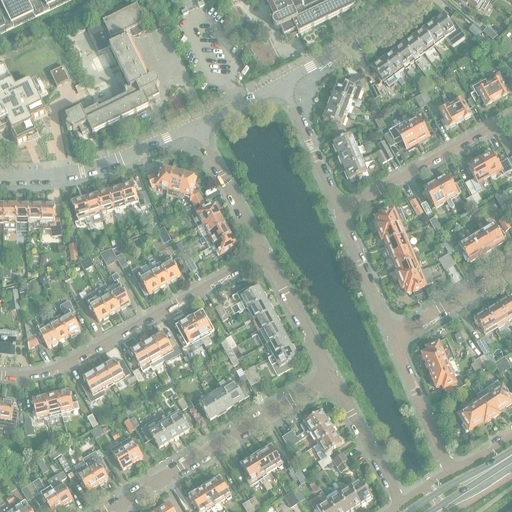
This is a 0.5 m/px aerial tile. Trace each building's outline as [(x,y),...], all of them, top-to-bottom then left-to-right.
[(0,0),(0,34),(71,0),(0,0)] [(361,0),(324,0),(304,10),(303,8),(294,12),(287,0),(265,0),(275,20),(274,21),(273,23),(273,25),(273,27),(274,28),(276,29),(278,29),(280,29),(284,37),(290,34),(290,35),(292,35),(291,34),(296,31),(298,35),(355,7),(353,4),(361,0)] [(488,3),(485,0),(484,0),(459,0),(460,0),(459,2),(465,6),(466,5),(477,12),(480,8),(483,10),(488,3)] [(91,131),(92,134),(149,107),(148,103),(152,101),(153,101),(155,101),(154,100),(160,97),(156,89),(157,88),(159,86),(159,84),(159,82),(157,80),(156,79),(154,79),(152,79),(150,80),(130,40),(131,40),(130,40),(146,32),(142,25),(146,23),(145,22),(147,20),(148,18),(148,16),(148,13),(147,11),(145,9),(143,8),(141,8),(138,8),(136,5),(103,21),(103,22),(98,25),(98,26),(87,31),(98,54),(109,48),(110,49),(130,91),(124,94),(125,97),(98,109),(97,107),(83,114),(81,109),(66,116),(69,122),(68,123),(67,124),(66,126),(66,128),(66,129),(67,130),(69,131),(71,132),(73,131),(73,132),(75,132),(74,131),(79,128),(82,135),(91,131)] [(454,33),(443,17),(444,16),(442,14),(436,19),(436,21),(433,23),(431,22),(443,38),(444,40),(454,33)] [(443,38),(431,22),(426,26),(426,29),(423,31),(422,30),(433,46),(434,48),(439,44),(444,40),(443,38)] [(482,33),(473,25),(468,30),(478,38),(482,33)] [(498,36),(487,27),(483,32),(493,40),(498,36)] [(429,52),(434,48),(433,46),(422,30),(421,30),(416,34),(416,36),(413,38),(412,38),(423,54),(424,55),(425,55),(428,58),(427,58),(432,64),(435,61),(428,52),(429,52)] [(418,57),(423,54),(412,38),(411,37),(406,41),(406,43),(403,46),(402,45),(412,59),(413,61),(414,63),(419,59),(418,57)] [(0,136),(10,132),(17,146),(38,136),(31,122),(46,115),(31,85),(50,76),(55,88),(70,82),(49,39),(0,62),(0,136)] [(412,59),(402,45),(401,44),(395,48),(396,51),(393,53),(392,53),(403,68),(404,69),(409,66),(408,64),(413,61),(412,59)] [(403,68),(392,53),(391,52),(385,56),(386,58),(382,61),(402,87),(405,84),(401,79),(401,78),(397,73),(400,70),(403,68)] [(402,87),(382,61),(379,63),(377,62),(371,67),(372,69),(373,69),(378,76),(375,77),(381,84),(382,83),(383,83),(390,78),(395,84),(399,89),(402,87)] [(508,96),(502,85),(505,83),(499,73),(489,79),(490,81),(487,83),(498,102),(508,96)] [(357,100),(362,88),(361,87),(366,84),(362,75),(357,78),(356,77),(346,82),(345,85),(338,83),(337,84),(336,84),(333,90),(335,91),(333,95),(352,102),(355,104),(361,106),(362,102),(357,100)] [(498,102),(487,83),(485,80),(472,87),(475,92),(471,95),(476,104),(481,101),(479,98),(480,97),(486,108),(498,102)] [(82,85),(75,88),(78,93),(85,90),(82,85)] [(381,98),(375,87),(369,90),(374,101),(381,98)] [(432,102),(427,92),(421,96),(426,105),(432,102)] [(328,108),(347,115),(352,102),(333,95),(332,99),(330,99),(327,106),(329,106),(328,108)] [(426,105),(421,96),(415,99),(421,110),(427,107),(426,105)] [(471,117),(460,97),(452,102),(449,96),(446,98),(460,123),(464,120),(465,121),(470,118),(470,117),(471,117)] [(377,106),(374,101),(373,98),(367,101),(371,109),(377,106)] [(460,123),(446,98),(442,100),(446,106),(439,110),(444,119),(441,121),(446,131),(450,129),(456,126),(455,125),(460,123)] [(342,126),(345,118),(347,115),(328,108),(327,112),(325,111),(323,118),(324,118),(324,120),(331,123),(329,127),(331,130),(340,126),(342,126)] [(425,133),(418,120),(411,123),(407,126),(412,133),(418,145),(422,143),(422,145),(429,141),(428,139),(429,139),(428,138),(428,136),(427,134),(425,133)] [(418,145),(412,133),(407,126),(405,123),(388,132),(389,133),(383,137),(390,149),(402,143),(403,145),(403,147),(404,150),(406,150),(407,151),(408,153),(415,149),(414,147),(418,145)] [(355,149),(353,145),(355,145),(352,136),(350,137),(350,136),(347,137),(342,126),(340,126),(331,130),(336,142),(333,144),(334,145),(332,146),(335,153),(337,152),(338,156),(355,149)] [(393,158),(384,141),(377,145),(381,152),(388,162),(393,158)] [(362,161),(362,160),(357,148),(355,149),(338,156),(339,157),(337,158),(340,165),(342,164),(344,169),(362,161)] [(509,161),(500,166),(497,160),(498,159),(496,156),(493,158),(489,151),(485,153),(486,156),(480,160),(491,179),(501,173),(504,177),(511,172),(511,171),(510,167),(511,166),(509,161)] [(387,162),(381,152),(366,159),(362,160),(362,161),(364,165),(368,164),(368,165),(373,162),(372,160),(378,157),(382,165),(387,162)] [(491,179),(480,160),(473,164),(471,161),(467,163),(470,169),(467,170),(470,177),(472,176),(474,180),(465,185),(472,197),(483,191),(480,185),(491,179)] [(366,173),(367,172),(364,165),(362,161),(344,169),(346,172),(344,173),(347,180),(348,179),(349,181),(350,180),(351,183),(358,181),(357,178),(366,174),(366,173)] [(168,190),(172,173),(171,171),(168,171),(166,171),(161,170),(157,169),(156,175),(155,175),(148,178),(151,188),(156,186),(168,190)] [(178,198),(185,176),(184,176),(182,175),(179,174),(178,174),(172,173),(168,190),(166,195),(178,199),(178,198)] [(193,191),(196,180),(185,176),(178,198),(183,199),(185,195),(191,197),(190,201),(191,202),(194,206),(202,201),(203,201),(199,193),(193,191)] [(455,184),(451,186),(451,185),(451,182),(449,179),(447,178),(446,177),(446,178),(445,176),(438,180),(439,181),(436,183),(446,203),(451,200),(457,197),(457,196),(461,194),(455,184)] [(151,205),(146,192),(136,195),(132,184),(131,182),(124,185),(125,187),(120,188),(126,207),(131,205),(130,203),(137,201),(138,203),(139,203),(141,209),(151,205)] [(446,203),(436,183),(432,186),(431,184),(424,187),(425,189),(425,190),(425,192),(427,196),(429,197),(436,209),(446,203)] [(126,207),(120,188),(119,186),(112,188),(113,190),(108,192),(113,209),(114,211),(119,209),(120,211),(126,209),(126,208),(126,207)] [(113,209),(108,192),(107,190),(100,192),(101,194),(96,196),(101,212),(102,215),(107,213),(106,211),(113,209)] [(101,212),(96,196),(95,194),(88,196),(89,198),(84,200),(90,218),(91,218),(95,217),(94,215),(101,212)] [(506,205),(500,194),(494,198),(501,208),(506,205)] [(478,208),(471,197),(466,201),(473,211),(478,208)] [(90,218),(84,200),(80,201),(79,199),(72,201),(73,203),(72,203),(78,222),(85,220),(86,225),(89,225),(91,230),(94,229),(91,218),(90,218)] [(218,214),(217,212),(215,211),(213,206),(207,209),(203,201),(202,201),(194,206),(198,214),(193,217),(198,228),(219,217),(218,216),(218,214)] [(17,223),(17,205),(17,203),(9,203),(9,205),(4,205),(4,223),(4,225),(4,229),(7,229),(7,231),(16,231),(16,225),(16,223),(17,223)] [(29,223),(29,206),(29,203),(22,203),(22,205),(17,205),(17,223),(16,223),(16,225),(16,231),(20,231),(20,232),(29,232),(29,223)] [(41,230),(42,206),(42,204),(34,203),(34,206),(29,206),(29,223),(29,232),(29,236),(32,236),(32,230),(41,231),(41,230)] [(423,214),(417,203),(411,206),(417,217),(417,218),(423,214)] [(60,220),(54,220),(55,206),(54,206),(54,204),(47,204),(47,206),(42,206),(41,230),(50,230),(52,239),(62,238),(60,220)] [(388,214),(387,212),(380,215),(380,217),(375,219),(377,224),(375,225),(379,233),(399,225),(398,224),(405,222),(400,210),(398,212),(397,210),(388,214)] [(225,227),(224,226),(224,225),(223,222),(221,221),(219,217),(198,228),(194,230),(196,233),(199,231),(203,239),(225,227)] [(441,229),(435,219),(429,222),(436,233),(441,229)] [(511,230),(505,219),(498,223),(505,233),(511,230)] [(506,240),(501,233),(499,234),(495,227),(495,226),(494,224),(482,231),(493,249),(504,242),(504,241),(506,240)] [(404,237),(399,225),(379,233),(384,246),(404,237)] [(215,247),(231,238),(230,237),(230,235),(229,233),(227,232),(225,227),(203,239),(200,241),(202,245),(206,243),(209,250),(215,247)] [(436,237),(432,230),(427,233),(430,240),(436,237)] [(493,249),(482,231),(470,238),(482,256),(493,249)] [(454,246),(448,235),(440,240),(443,244),(445,248),(447,252),(449,254),(450,256),(455,252),(452,247),(454,246)] [(482,256),(470,238),(469,236),(464,239),(466,241),(457,245),(458,246),(454,248),(460,258),(463,257),(467,264),(469,263),(470,264),(482,256)] [(409,249),(404,237),(384,246),(389,257),(409,249)] [(236,248),(231,238),(215,247),(209,250),(204,253),(206,256),(213,252),(214,254),(218,252),(221,257),(236,248)] [(78,260),(76,245),(69,246),(71,261),(78,260)] [(170,252),(167,247),(162,250),(165,255),(170,252)] [(414,261),(409,249),(389,257),(394,269),(414,261)] [(118,261),(117,258),(112,250),(100,255),(107,267),(118,261)] [(455,265),(450,256),(449,254),(439,260),(446,271),(455,265)] [(128,267),(122,255),(117,258),(118,261),(122,270),(128,267)] [(181,278),(169,257),(159,263),(160,265),(171,284),(172,284),(176,282),(176,281),(181,278)] [(197,271),(191,260),(191,259),(185,262),(191,274),(197,271)] [(420,273),(414,261),(394,269),(399,282),(420,273)] [(171,284),(160,265),(149,272),(159,290),(169,285),(171,284)] [(159,290),(149,272),(143,275),(139,268),(131,272),(137,282),(140,280),(142,284),(138,286),(145,297),(148,296),(149,296),(154,293),(154,294),(159,292),(158,291),(159,290)] [(70,279),(65,270),(59,273),(58,271),(60,276),(61,276),(65,282),(70,279)] [(421,293),(420,289),(433,284),(427,270),(420,273),(399,282),(403,290),(405,289),(407,294),(413,292),(414,296),(421,293)] [(60,276),(58,271),(51,275),(54,280),(60,276)] [(120,279),(117,274),(112,277),(114,282),(120,279)] [(130,305),(119,284),(114,287),(116,290),(110,293),(120,311),(121,310),(121,311),(126,309),(125,308),(130,305)] [(120,311),(110,293),(107,288),(96,294),(99,299),(98,299),(109,317),(120,311)] [(265,299),(259,288),(251,292),(248,288),(237,294),(242,302),(237,305),(241,313),(246,310),(246,309),(265,299)] [(20,310),(17,291),(8,292),(11,312),(20,310)] [(511,297),(510,299),(510,298),(497,305),(508,322),(511,319),(511,297)] [(109,317),(98,299),(93,302),(92,299),(87,302),(98,323),(103,320),(104,321),(108,319),(108,318),(109,317)] [(271,310),(265,299),(246,309),(246,310),(252,321),(271,310)] [(80,332),(70,315),(74,313),(72,309),(72,308),(70,303),(68,303),(61,307),(60,308),(63,313),(64,314),(65,316),(59,319),(69,338),(70,337),(71,338),(75,335),(80,332)] [(508,322),(497,305),(487,311),(497,329),(499,331),(500,333),(511,327),(510,325),(508,322)] [(228,320),(221,306),(215,309),(223,323),(228,320)] [(278,323),(271,310),(252,321),(259,333),(278,323)] [(214,331),(202,311),(189,318),(201,338),(200,339),(207,351),(210,350),(208,347),(212,344),(207,335),(214,331)] [(497,329),(487,311),(475,319),(475,320),(474,321),(478,329),(480,327),(485,335),(484,335),(485,336),(497,329)] [(201,338),(189,318),(175,326),(180,335),(177,337),(184,348),(200,339),(201,338)] [(69,338),(59,319),(48,325),(58,344),(65,340),(66,341),(69,339),(69,338)] [(58,344),(48,325),(46,321),(40,324),(41,326),(36,329),(47,349),(53,347),(58,345),(57,344),(58,344)] [(285,335),(278,323),(259,333),(260,334),(257,336),(263,347),(266,345),(266,346),(285,335)] [(14,358),(16,344),(17,333),(0,331),(0,356),(1,356),(1,358),(5,358),(5,357),(14,358)] [(178,348),(173,339),(167,342),(163,334),(158,337),(157,336),(152,339),(153,339),(153,340),(162,357),(168,354),(170,357),(172,357),(174,361),(179,358),(177,353),(174,355),(172,351),(178,348)] [(39,345),(33,335),(27,339),(29,350),(37,346),(39,345)] [(291,347),(285,335),(266,346),(273,358),(291,347)] [(237,348),(231,337),(225,340),(231,351),(237,348)] [(162,357),(153,340),(147,343),(146,342),(142,345),(142,346),(151,363),(158,360),(160,363),(161,362),(164,361),(162,357)] [(231,351),(225,340),(220,343),(226,354),(231,351)] [(455,361),(446,340),(426,349),(427,352),(421,355),(429,372),(451,363),(455,361)] [(151,363),(142,346),(136,349),(136,348),(131,350),(132,351),(130,352),(140,369),(141,369),(143,372),(150,368),(153,372),(156,371),(151,363)] [(290,363),(298,359),(291,347),(273,358),(268,360),(277,377),(293,369),(290,363)] [(243,359),(237,348),(231,351),(237,362),(243,359)] [(239,365),(231,351),(226,354),(227,354),(221,357),(224,362),(230,359),(234,367),(239,365)] [(489,352),(484,355),(484,356),(491,366),(494,364),(496,363),(489,352)] [(486,370),(491,366),(484,356),(480,359),(486,370)] [(200,369),(194,358),(189,362),(192,368),(195,373),(200,369)] [(511,369),(505,358),(504,358),(499,361),(506,372),(511,369)] [(486,370),(480,359),(474,362),(475,363),(481,373),(486,370)] [(131,375),(122,361),(117,364),(115,361),(109,363),(104,365),(105,366),(104,366),(114,384),(124,378),(124,379),(131,375)] [(192,368),(189,362),(188,361),(184,363),(188,371),(192,368)] [(506,372),(499,361),(496,363),(494,364),(501,375),(506,372)] [(465,385),(463,379),(456,382),(454,377),(456,377),(451,363),(429,372),(436,389),(442,387),(443,390),(445,390),(447,395),(459,390),(459,388),(465,385)] [(475,363),(471,366),(472,369),(476,375),(478,374),(481,373),(475,363)] [(114,384),(104,366),(99,369),(98,369),(94,371),(94,372),(93,372),(103,390),(114,384)] [(261,381),(253,368),(243,373),(251,387),(261,381)] [(144,381),(138,371),(133,374),(135,377),(137,381),(139,384),(144,381)] [(103,390),(93,372),(88,375),(83,377),(83,378),(82,378),(85,383),(81,386),(91,404),(107,395),(105,393),(103,390)] [(129,386),(137,381),(135,377),(127,381),(129,386)] [(250,397),(244,388),(239,391),(233,383),(227,386),(224,381),(219,384),(222,390),(233,408),(250,397)] [(511,405),(511,399),(503,385),(500,387),(497,382),(487,389),(502,412),(511,405)] [(502,412),(487,389),(476,396),(480,401),(493,421),(501,416),(500,414),(502,412)] [(233,408),(222,390),(210,397),(221,415),(233,408)] [(462,396),(459,390),(447,395),(450,401),(455,399),(455,400),(458,399),(458,398),(462,396)] [(79,410),(77,403),(72,404),(69,392),(57,395),(62,413),(63,417),(64,424),(67,424),(66,419),(68,418),(66,412),(73,411),(73,412),(79,410)] [(62,413),(57,395),(45,398),(49,417),(51,422),(53,422),(53,420),(63,417),(62,413)] [(221,415),(210,397),(198,403),(210,422),(221,415)] [(51,422),(49,417),(45,398),(32,401),(35,412),(32,413),(33,419),(36,419),(37,419),(44,418),(45,422),(47,421),(48,423),(49,427),(52,427),(51,422)] [(481,426),(469,407),(467,404),(463,398),(461,400),(464,405),(460,407),(463,411),(456,415),(463,426),(462,426),(466,433),(467,433),(468,434),(481,426)] [(188,408),(186,405),(182,399),(177,402),(183,412),(188,408)] [(493,421),(480,401),(469,407),(481,426),(483,425),(485,427),(493,421)] [(16,429),(18,413),(13,412),(14,404),(2,402),(0,415),(0,430),(2,431),(3,427),(16,429)] [(194,409),(190,402),(186,405),(188,408),(190,411),(194,409)] [(189,430),(193,428),(185,414),(181,417),(179,413),(173,417),(170,411),(166,414),(169,420),(179,437),(184,434),(185,435),(188,433),(188,432),(190,431),(189,430)] [(311,435),(327,424),(325,421),(326,420),(325,419),(326,418),(324,414),(323,415),(322,413),(323,412),(322,412),(312,418),(311,416),(310,416),(302,421),(302,420),(297,423),(300,427),(304,433),(296,438),(292,432),(287,435),(294,446),(299,443),(307,437),(311,435)] [(99,428),(93,416),(87,419),(94,431),(99,428)] [(31,420),(25,420),(26,437),(34,436),(33,428),(32,428),(31,422),(31,423),(31,420)] [(179,437),(169,420),(159,426),(169,444),(174,440),(175,441),(179,439),(178,438),(179,437)] [(135,431),(129,421),(123,424),(130,434),(135,431)] [(169,444),(159,426),(156,421),(145,427),(145,428),(141,431),(148,442),(153,440),(159,450),(165,446),(165,447),(169,445),(168,444),(169,444)] [(318,446),(336,433),(335,433),(336,433),(335,432),(333,433),(331,430),(332,430),(331,429),(333,428),(331,425),(330,425),(329,423),(327,424),(311,435),(318,446)] [(336,435),(336,433),(318,446),(326,458),(323,461),(321,458),(316,461),(321,469),(332,462),(329,457),(332,455),(331,452),(342,445),(342,444),(341,445),(339,442),(338,440),(340,439),(337,434),(336,435)] [(294,446),(287,435),(282,438),(289,449),(294,446)] [(143,459),(133,443),(132,443),(130,439),(120,445),(133,466),(134,465),(135,466),(138,464),(138,463),(143,459)] [(133,466),(120,445),(110,451),(113,455),(112,455),(122,472),(128,469),(128,470),(132,467),(132,466),(133,466)] [(283,467),(277,457),(278,457),(276,453),(275,454),(271,448),(268,449),(267,447),(261,451),(273,471),(277,468),(278,470),(283,467)] [(267,475),(273,471),(261,451),(253,456),(254,458),(252,459),(264,479),(263,479),(265,483),(270,490),(272,489),(268,482),(271,480),(267,475)] [(111,457),(107,452),(103,455),(102,455),(106,460),(111,457)] [(103,473),(107,470),(102,463),(103,462),(100,457),(98,458),(95,453),(83,460),(83,461),(82,461),(83,462),(85,466),(98,487),(99,486),(100,487),(103,485),(103,484),(108,481),(103,473)] [(336,469),(348,461),(343,455),(332,462),(336,469)] [(41,458),(34,460),(38,467),(44,463),(41,458)] [(264,479),(252,459),(248,462),(247,459),(239,464),(242,468),(243,468),(249,478),(245,480),(250,487),(263,479),(264,479)] [(348,461),(336,469),(340,475),(341,474),(351,468),(352,467),(348,461)] [(98,487),(85,466),(83,462),(74,468),(76,471),(75,472),(78,476),(78,477),(88,493),(93,490),(94,491),(97,488),(98,487)] [(306,482),(300,472),(295,475),(301,486),(306,482)] [(73,502),(63,486),(62,486),(60,483),(66,479),(63,473),(47,482),(51,487),(63,508),(64,507),(65,508),(68,506),(68,505),(73,502)] [(231,499),(225,489),(226,488),(224,485),(223,485),(219,479),(217,481),(215,479),(209,483),(221,503),(226,500),(227,502),(231,499)] [(63,508),(51,487),(46,490),(39,480),(27,488),(33,498),(41,494),(51,511),(56,511),(58,511),(62,510),(62,509),(63,508)] [(374,501),(361,482),(351,488),(362,506),(367,503),(368,505),(374,501)] [(221,503),(209,483),(202,487),(203,489),(200,491),(212,510),(216,508),(215,506),(221,503)] [(362,506),(351,488),(343,493),(340,488),(339,489),(336,484),(334,485),(337,491),(350,511),(353,511),(356,510),(357,511),(363,508),(362,506)] [(33,498),(27,488),(21,491),(28,502),(33,498)] [(305,500),(298,489),(292,492),(299,503),(305,500)] [(209,511),(212,510),(200,491),(196,493),(195,491),(188,495),(190,500),(191,499),(198,511),(205,511),(206,511),(205,511),(209,511)] [(350,511),(337,491),(325,498),(328,502),(329,502),(335,511),(350,511)] [(299,503),(292,492),(287,496),(290,501),(288,503),(291,508),(299,503)] [(335,511),(329,502),(328,502),(325,498),(322,493),(320,494),(323,499),(311,507),(314,511),(315,511),(316,511),(335,511)] [(255,511),(261,509),(254,498),(248,502),(254,511),(255,511)] [(30,511),(28,507),(25,502),(22,504),(15,508),(17,511),(30,511)] [(254,511),(248,502),(242,506),(246,511),(254,511)]
